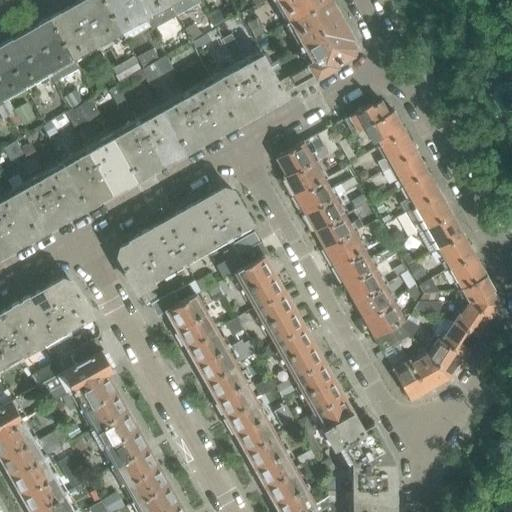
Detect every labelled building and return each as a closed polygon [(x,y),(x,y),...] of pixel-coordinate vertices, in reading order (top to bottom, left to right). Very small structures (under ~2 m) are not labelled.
[(71,58),(120,31),(102,0),(80,0),(49,18),(71,58)] [(168,3),(166,0),(102,0),(120,31),(144,17),(151,30),(175,16),(168,3)] [(277,0),(288,20),(323,0),(277,0)] [(345,26),(341,19),(329,0),(323,0),(288,20),(310,59),(308,61),(309,64),(314,75),(333,64),(332,62),(351,52),(352,46),(348,37),(350,36),(344,26),(345,26)] [(224,21),(218,10),(207,17),(213,27),(224,21)] [(257,17),(246,24),(254,38),(265,32),(257,17)] [(0,45),(23,86),(71,58),(49,18),(0,45)] [(239,58),(226,34),(228,33),(223,24),(214,28),(219,36),(228,52),(233,61),(239,58)] [(210,41),(219,36),(214,28),(192,41),(197,50),(211,42),(210,41)] [(165,55),(185,44),(181,37),(161,47),(165,55)] [(0,98),(23,86),(0,45),(0,98)] [(158,59),(152,49),(136,58),(142,68),(158,59)] [(234,120),(314,75),(309,64),(278,82),(261,52),(211,80),(234,120)] [(109,68),(100,54),(92,59),(101,73),(109,68)] [(147,83),(172,69),(165,57),(140,70),(144,78),(147,83)] [(119,81),(140,70),(133,58),(112,70),(119,81)] [(120,92),(144,78),(140,70),(115,84),(120,92)] [(186,147),(234,120),(211,80),(163,108),(186,147)] [(186,147),(163,108),(136,123),(116,87),(109,91),(129,127),(112,136),(135,176),(186,147)] [(74,90),(63,97),(70,109),(82,102),(74,90)] [(91,98),(78,105),(86,120),(99,113),(91,98)] [(363,126),(387,113),(381,101),(378,101),(377,102),(376,101),(372,102),(343,119),(352,135),(364,128),(363,126)] [(2,105),(1,104),(0,104),(0,115),(2,119),(8,116),(2,105)] [(34,117),(27,104),(14,111),(21,125),(34,117)] [(392,110),(387,113),(363,126),(364,128),(371,141),(375,139),(379,145),(404,131),(392,110)] [(51,121),(42,126),(49,137),(57,132),(51,121)] [(416,152),(404,131),(379,145),(385,156),(376,162),(382,171),(391,166),(416,152)] [(85,204),(135,176),(112,136),(63,164),(85,204)] [(355,159),(344,139),(338,143),(349,163),(355,159)] [(311,154),(309,150),(304,140),(278,155),(276,160),(284,174),(283,175),(283,176),(314,159),(316,162),(317,161),(313,153),(311,154)] [(427,172),(416,152),(391,166),(403,186),(427,172)] [(39,169),(33,159),(28,162),(34,172),(39,169)] [(321,171),(319,168),(316,162),(314,159),(283,176),(293,194),(324,177),(326,179),(327,178),(322,170),(321,171)] [(34,172),(28,162),(22,165),(28,175),(34,172)] [(36,232),(85,204),(63,164),(13,192),(36,232)] [(336,188),(333,189),(332,188),(331,188),(326,179),(324,177),(293,194),(303,211),(334,194),(335,197),(344,192),(357,184),(346,167),(339,172),(343,179),(334,184),(336,188)] [(439,193),(427,172),(403,186),(409,197),(399,203),(405,212),(439,193)] [(251,225),(230,189),(222,187),(182,209),(206,251),(251,225)] [(382,198),(378,190),(367,196),(371,204),(382,198)] [(0,251),(36,232),(13,192),(0,199),(0,251)] [(451,213),(439,193),(405,212),(412,226),(415,224),(419,231),(451,213)] [(341,206),(339,203),(335,197),(334,194),(303,211),(312,228),(343,211),(345,214),(347,213),(342,205),(341,206)] [(354,209),(366,202),(362,195),(350,202),(354,209)] [(374,217),(367,203),(355,209),(363,223),(374,217)] [(206,251),(182,209),(138,234),(162,276),(206,251)] [(348,221),(345,214),(343,211),(312,228),(323,247),(353,230),(355,232),(357,231),(352,223),(350,224),(348,221)] [(462,234),(451,213),(419,231),(417,232),(430,253),(438,248),(462,234)] [(391,220),(388,215),(380,220),(383,225),(391,220)] [(386,237),(380,227),(375,230),(373,237),(376,242),(386,237)] [(358,238),(355,232),(353,230),(323,247),(333,265),(363,248),(364,250),(366,248),(362,240),(360,241),(358,238)] [(404,239),(400,233),(396,231),(389,235),(395,245),(404,239)] [(267,253),(261,241),(259,242),(253,232),(231,244),(237,254),(236,255),(242,266),(263,255),(267,253)] [(162,276),(138,234),(129,239),(130,240),(122,245),(118,256),(123,265),(122,266),(136,290),(162,276)] [(474,254),(462,234),(438,248),(450,268),(474,254)] [(382,263),(395,255),(391,247),(377,255),(382,263)] [(370,259),(369,257),(364,250),(363,248),(333,265),(343,282),(373,266),(374,267),(376,266),(372,258),(370,259)] [(417,259),(413,251),(402,257),(407,265),(417,259)] [(485,274),(474,254),(450,268),(461,288),(485,274)] [(253,308),(283,290),(263,255),(242,266),(232,271),(253,308)] [(426,275),(417,261),(407,266),(416,281),(426,275)] [(405,272),(401,265),(394,269),(398,277),(399,276),(405,272)] [(380,277),(378,274),(374,267),(373,266),(343,282),(353,300),(383,283),(384,285),(386,284),(382,276),(380,277)] [(414,285),(406,272),(405,272),(399,276),(407,290),(414,285)] [(199,290),(215,281),(210,273),(195,282),(199,290)] [(498,301),(492,289),(493,289),(485,274),(461,288),(469,301),(467,304),(488,319),(497,304),(498,302),(498,301)] [(439,292),(431,278),(419,286),(423,294),(439,292)] [(91,315),(76,289),(74,290),(71,283),(68,282),(69,282),(62,280),(59,280),(48,286),(48,285),(19,301),(42,343),(91,315)] [(229,292),(223,280),(216,284),(223,295),(229,292)] [(223,295),(216,284),(216,283),(205,289),(213,303),(224,297),(223,295)] [(389,293),(384,285),(383,283),(353,300),(363,319),(394,302),(396,301),(392,293),(390,295),(389,293)] [(179,302),(194,293),(189,284),(174,293),(173,291),(150,303),(157,315),(166,310),(179,302)] [(419,294),(414,285),(407,290),(406,291),(414,302),(419,294)] [(272,342),(302,325),(283,290),(253,308),(272,342)] [(146,306),(157,299),(155,296),(151,294),(147,292),(140,296),(146,306)] [(435,302),(439,292),(423,294),(418,302),(432,302),(435,302)] [(186,345),(216,328),(195,293),(194,293),(179,302),(166,310),(186,345)] [(0,366),(42,343),(19,301),(0,311),(0,366)] [(401,321),(405,315),(402,311),(400,312),(398,309),(394,302),(363,319),(373,336),(401,321)] [(426,314),(432,302),(418,302),(413,309),(419,312),(426,314)] [(475,337),(488,319),(467,304),(460,314),(458,313),(452,321),(475,337)] [(412,323),(419,312),(413,309),(406,320),(412,323)] [(248,321),(244,313),(236,318),(240,325),(248,321)] [(411,334),(417,326),(412,323),(406,320),(403,326),(411,334)] [(463,356),(475,337),(452,321),(444,333),(438,328),(433,336),(463,356)] [(323,360),(314,346),(302,325),(272,342),(292,377),(323,360)] [(408,336),(411,334),(403,326),(391,332),(397,342),(408,336)] [(205,380),(236,363),(216,328),(186,345),(205,380)] [(397,342),(391,332),(375,340),(382,351),(397,342)] [(84,343),(80,335),(73,339),(77,347),(84,343)] [(449,377),(463,356),(433,336),(424,350),(448,377),(449,377)] [(80,361),(101,349),(95,339),(78,349),(74,351),(75,352),(80,361)] [(256,352),(249,340),(243,343),(241,339),(230,346),(238,361),(256,352)] [(272,355),(267,345),(257,351),(262,361),(272,355)] [(448,377),(424,350),(421,347),(415,350),(417,354),(406,360),(424,391),(448,377)] [(71,392),(105,373),(112,369),(101,349),(80,361),(79,361),(60,372),(60,373),(37,387),(47,405),(57,399),(67,393),(67,395),(71,392)] [(60,372),(79,361),(80,361),(75,352),(55,364),(60,372)] [(312,412),(342,395),(323,360),(292,377),(312,412)] [(424,391),(406,360),(391,368),(409,400),(424,391)] [(255,398),(236,363),(205,380),(225,415),(255,398)] [(38,384),(56,373),(50,364),(32,375),(38,384)] [(125,410),(105,373),(71,392),(92,429),(125,410)] [(274,387),(268,378),(254,387),(260,396),(274,387)] [(293,391),(287,380),(275,387),(281,398),(293,391)] [(24,393),(19,386),(11,391),(15,398),(24,393)] [(341,441),(361,429),(342,395),(312,412),(332,447),(341,441)] [(26,418),(15,398),(0,406),(0,431),(24,419),(26,418)] [(275,433),(255,398),(225,415),(245,450),(275,433)] [(67,415),(59,400),(49,405),(57,420),(67,415)] [(146,447),(125,410),(92,429),(83,435),(91,449),(100,443),(113,466),(146,447)] [(315,432),(306,415),(295,421),(304,438),(315,432)] [(44,455),(68,442),(69,442),(60,427),(36,441),(24,419),(0,431),(0,455),(10,474),(44,455)] [(69,439),(81,432),(75,423),(64,430),(69,439)] [(393,489),(392,464),(391,463),(390,456),(372,423),(361,429),(341,441),(347,452),(337,458),(342,467),(351,461),(352,490),(393,489)] [(295,468),(275,433),(245,450),(264,485),(295,468)] [(86,448),(80,437),(69,442),(75,454),(86,448)] [(167,483),(146,447),(113,466),(133,502),(167,483)] [(298,466),(314,457),(310,450),(295,459),(298,466)] [(85,478),(71,453),(57,461),(70,486),(85,478)] [(65,492),(44,455),(10,474),(31,511),(65,492)] [(335,470),(328,458),(319,464),(326,474),(334,470),(335,470)] [(298,511),(315,503),(295,468),(264,485),(279,511),(298,511)] [(333,476),(325,477),(325,479),(327,491),(335,490),(333,476)] [(327,491),(325,479),(316,481),(318,492),(327,491)] [(183,511),(167,483),(133,502),(138,511),(183,511)] [(392,511),(393,489),(352,490),(352,511),(392,511)] [(336,511),(336,490),(327,491),(327,511),(336,511)] [(76,511),(65,492),(31,511),(76,511)] [(116,511),(120,510),(112,496),(103,501),(108,511),(116,511)] [(106,511),(101,502),(88,509),(89,511),(106,511)] [(310,511),(317,507),(315,503),(298,511),(310,511)] [(326,511),(326,503),(317,503),(317,511),(326,511)]
